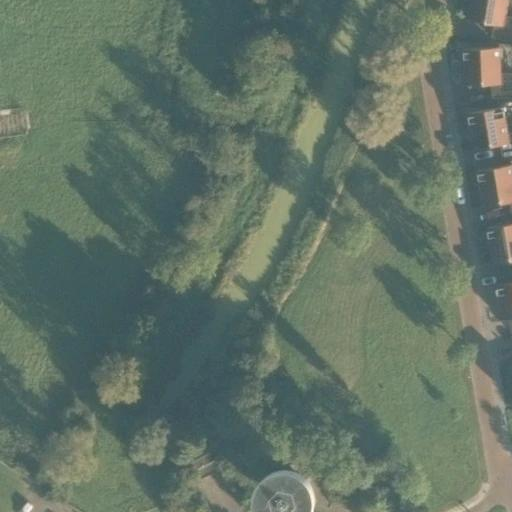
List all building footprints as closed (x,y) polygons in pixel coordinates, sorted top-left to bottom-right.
[(471,0),(468,20),(494,24),(492,38),(511,41),(511,17),(506,16),(508,0),(471,0)] [(511,73),(501,74),(500,48),(464,49),(466,85),(492,84),(492,98),(511,97),(511,73)] [(468,113),(474,149),(500,145),(503,158),(511,156),(511,132),(508,133),(504,107),(468,113)] [(511,164),(478,171),(484,206),(510,202),(511,213),(511,164)] [(511,260),(511,223),(488,228),(494,264),(511,260)] [(511,282),(497,285),(503,321),(511,319),(511,282)] [(191,461),(200,479),(226,466),(217,448),(191,461)] [(265,472),(263,474),(261,477),(260,481),(258,486),(258,491),(258,496),(259,502),(261,506),(264,510),(265,511),(312,511),(314,510),(317,506),(318,502),(319,497),(320,494),(320,489),(319,484),(318,480),(315,475),(312,472),(308,467),(303,464),(299,462),(295,461),(291,461),(288,461),(283,461),(279,463),(275,464),(271,466),(268,469),(265,472)]
